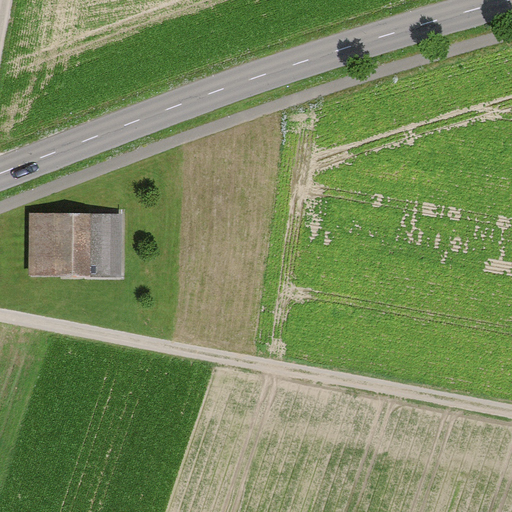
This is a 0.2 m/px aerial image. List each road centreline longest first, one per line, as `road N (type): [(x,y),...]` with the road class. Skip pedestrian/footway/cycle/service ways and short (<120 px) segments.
road 1 (tertiary): [(511,0),(377,34),(0,172)]
road 2 (track): [(511,414),(0,316)]
